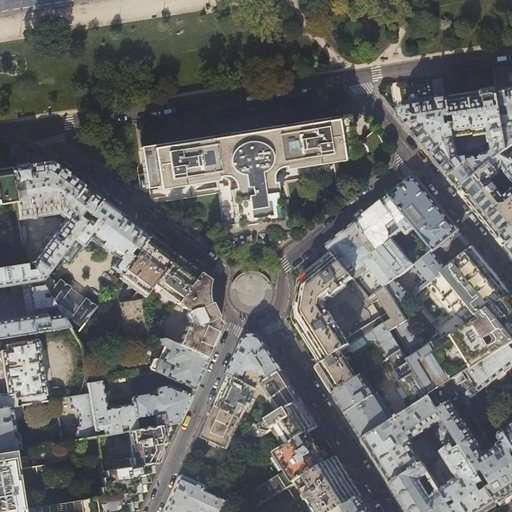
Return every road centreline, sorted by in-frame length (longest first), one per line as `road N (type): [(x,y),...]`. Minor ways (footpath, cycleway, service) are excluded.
road 1 (residential): [(27,127),(218,268),(220,304),(237,322),(151,511)]
road 2 (residential): [(389,511),(268,320),(282,299),(278,269),(415,157)]
road 3 (residential): [(27,127),(350,77)]
road 4 (residential): [(350,77),(511,51)]
road 5 (residential): [(415,157),(511,277)]
